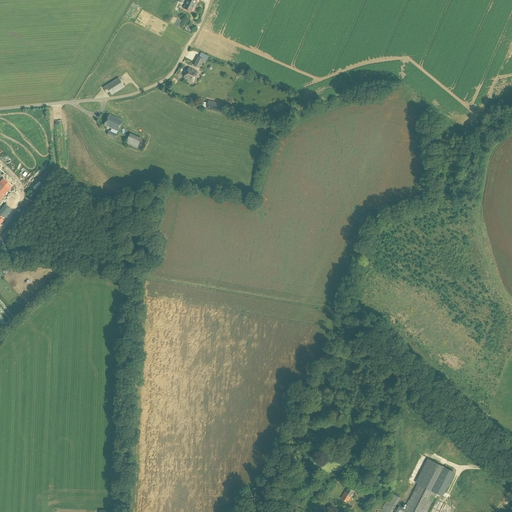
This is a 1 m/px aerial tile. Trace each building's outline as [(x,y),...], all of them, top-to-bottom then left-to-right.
[(195,5),(197,0),(187,0),(187,1),(184,8),(192,12),(195,5)] [(199,68),(204,59),(198,56),(193,65),(199,68)] [(193,82),(198,72),(189,68),(184,77),(193,82)] [(112,95),(124,87),(118,77),(103,87),(107,93),(110,91),(112,95)] [(222,104),(208,100),(206,108),(221,111),(222,104)] [(118,131),(123,121),(109,114),(104,125),(118,131)] [(137,148),(142,138),(130,133),(125,143),(137,148)] [(0,208),(14,193),(10,189),(12,186),(3,178),(0,181),(0,224),(4,220),(0,216),(0,208)] [(1,213),(8,219),(15,211),(8,205),(1,213)] [(0,246),(2,248),(12,233),(6,229),(0,237),(0,246)] [(426,511),(436,493),(432,490),(444,467),(427,458),(415,482),(418,483),(403,511),(426,511)] [(348,503),(354,491),(347,487),(341,499),(348,503)]
